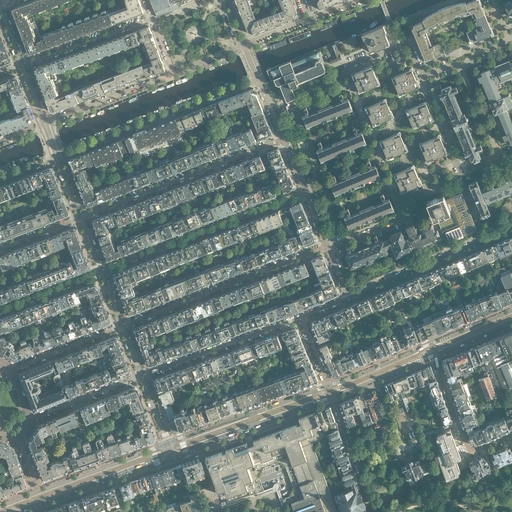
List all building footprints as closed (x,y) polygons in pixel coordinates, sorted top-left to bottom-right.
[(42,10),(38,0),(34,0),(23,4),(26,13),(30,11),(31,12),(33,12),(33,13),(42,10)] [(54,5),(52,0),(38,0),(42,10),(54,5)] [(125,0),(127,6),(129,6),(133,16),(143,12),(140,2),(138,0),(125,0)] [(189,0),(150,0),(155,12),(157,16),(162,14),(179,8),(178,5),(181,3),(182,5),(185,3),(184,0),(185,0),(187,0),(188,1),(189,0)] [(232,0),(234,5),(237,4),(239,9),(236,10),(238,15),(239,15),(240,18),(242,17),(247,32),(249,31),(253,33),(253,34),(266,29),(266,31),(269,30),(268,28),(276,25),(277,27),(280,26),(279,24),(294,18),(294,17),(296,13),(297,12),(292,0),(232,0)] [(311,0),(314,6),(315,6),(319,7),(320,9),(335,3),(335,5),(338,4),(338,2),(342,0),(345,0),(346,1),(347,0),(311,0)] [(484,14),(482,8),(479,0),(477,1),(476,0),(474,0),(466,3),(465,2),(458,3),(463,14),(466,14),(466,15),(471,13),(474,18),(484,14)] [(463,14),(458,3),(449,5),(446,7),(443,8),(447,19),(449,18),(451,17),(454,17),(456,16),(458,15),(460,15),(463,14)] [(41,39),(31,12),(30,11),(26,13),(23,4),(13,8),(12,10),(25,44),(28,53),(30,54),(45,49),(41,39)] [(133,16),(129,6),(127,6),(117,10),(120,21),(133,16)] [(447,19),(443,8),(439,9),(436,11),(433,12),(428,16),(432,27),(435,25),(437,24),(440,22),(442,21),(444,20),(447,19)] [(113,23),(109,13),(107,13),(106,10),(101,12),(102,15),(99,16),(98,14),(93,15),(94,18),(90,19),(89,17),(85,18),(86,21),(84,22),(88,33),(113,23)] [(120,21),(117,10),(109,13),(113,23),(120,21)] [(356,17),(354,12),(340,18),(342,23),(356,17)] [(492,32),(490,28),(484,14),(474,18),(474,19),(475,18),(476,21),(475,21),(477,27),(466,32),(470,41),(472,40),(473,42),(491,34),(490,33),(492,32)] [(431,29),(430,28),(432,27),(428,16),(422,20),(423,21),(413,25),(413,27),(411,28),(414,35),(417,42),(428,37),(426,31),(431,29)] [(319,26),(321,31),(340,24),(338,19),(319,26)] [(88,33),(84,22),(82,22),(81,20),(77,21),(78,24),(76,25),(80,36),(88,33)] [(80,36),(76,25),(74,25),(73,23),(68,24),(69,27),(68,28),(72,39),(80,36)] [(386,34),(385,33),(386,32),(383,25),(361,34),(365,41),(366,41),(370,50),(374,49),(375,50),(386,45),(385,44),(389,42),(386,34)] [(72,39),(68,28),(66,28),(65,26),(62,26),(63,28),(54,32),(58,43),(72,39)] [(151,31),(149,26),(135,31),(139,41),(142,40),(143,41),(153,37),(152,36),(153,35),(153,34),(152,34),(152,33),(152,32),(151,31)] [(288,38),(290,43),(311,35),(309,30),(288,38)] [(139,42),(139,41),(135,31),(130,33),(134,44),(139,42)] [(58,43),(54,32),(44,35),(45,36),(42,37),(43,39),(41,39),(45,49),(49,47),(58,43)] [(134,44),(130,33),(126,35),(130,45),(134,44)] [(10,60),(5,47),(2,39),(0,34),(0,65),(4,64),(9,62),(10,60)] [(130,45),(126,35),(111,40),(115,51),(130,45)] [(157,49),(158,49),(157,47),(153,37),(143,41),(150,62),(161,58),(157,49)] [(444,54),(440,44),(439,43),(432,46),(428,37),(417,42),(421,51),(424,58),(426,58),(427,60),(434,57),(434,58),(444,54)] [(267,46),(269,50),(286,44),(284,39),(267,46)] [(115,51),(111,40),(107,42),(110,52),(115,51)] [(110,52),(107,42),(102,43),(106,54),(110,52)] [(106,54),(102,43),(97,45),(101,56),(106,54)] [(342,59),(339,53),(335,44),(332,45),(331,45),(330,44),(323,47),(323,49),(325,50),(329,58),(328,60),(329,63),(331,64),(342,59)] [(101,56),(97,45),(92,47),(96,58),(101,56)] [(96,58),(92,47),(87,49),(91,59),(96,58)] [(91,59),(87,49),(83,50),(87,61),(91,59)] [(87,61),(83,50),(78,52),(82,63),(87,61)] [(82,63),(78,52),(73,54),(77,65),(82,63)] [(297,83),(315,75),(324,71),(325,69),(324,65),(325,65),(325,64),(324,64),(319,52),(318,52),(291,63),(290,60),(271,68),(266,70),(267,70),(267,71),(271,80),(274,79),(276,84),(279,85),(280,85),(287,102),(296,98),(292,88),(293,88),(292,88),(295,87),(297,86),(298,85),(297,83)] [(77,65),(73,54),(68,56),(72,66),(77,65)] [(72,66),(68,56),(64,57),(68,68),(72,66)] [(68,68),(64,57),(59,59),(63,70),(68,68)] [(165,70),(163,66),(164,65),(164,64),(163,63),(163,62),(163,61),(162,61),(162,60),(161,58),(150,62),(151,63),(142,66),(147,77),(165,70)] [(65,75),(63,70),(59,59),(54,61),(57,70),(60,77),(65,75)] [(511,122),(506,109),(511,106),(511,102),(511,100),(510,98),(509,94),(508,95),(503,81),(511,76),(511,59),(495,66),(495,67),(489,69),(481,72),(482,75),(478,77),(480,81),(478,82),(484,98),(488,96),(490,102),(491,106),(492,109),(493,110),(494,114),(495,113),(504,134),(502,135),(504,140),(509,138),(511,144),(511,146),(511,122)] [(57,70),(54,61),(45,64),(48,72),(53,70),(54,72),(57,70)] [(57,81),(54,72),(53,70),(48,72),(45,64),(35,68),(35,69),(41,87),(57,81)] [(147,77),(142,66),(142,65),(101,80),(106,91),(136,79),(137,81),(147,77)] [(379,84),(371,66),(354,74),(354,75),(353,76),(354,81),(353,81),(353,82),(354,82),(355,84),(355,86),(357,86),(358,90),(360,89),(361,91),(372,87),(379,84)] [(418,85),(416,80),(417,80),(417,79),(416,77),(415,75),(414,75),(412,71),(410,71),(409,70),(392,77),(399,95),(409,91),(417,87),(416,85),(418,85)] [(18,82),(16,76),(14,76),(5,79),(8,86),(18,82)] [(106,92),(106,91),(101,80),(101,78),(87,84),(92,98),(96,96),(96,95),(99,94),(99,95),(106,92)] [(62,93),(57,81),(41,87),(46,99),(62,93)] [(21,90),(20,86),(18,82),(8,86),(7,87),(7,89),(5,90),(7,96),(7,95),(7,96),(21,90)] [(92,98),(87,84),(73,89),(74,91),(79,103),(86,100),(85,99),(88,98),(89,99),(92,98)] [(469,124),(468,122),(467,121),(467,119),(466,117),(465,117),(464,113),(462,114),(453,93),(458,91),(456,86),(451,88),(450,85),(442,89),(440,85),(439,85),(431,89),(434,95),(434,94),(435,94),(447,122),(451,121),(452,122),(451,122),(452,125),(453,127),(454,127),(454,128),(450,130),(463,160),(470,157),(472,160),(473,159),(474,162),(479,159),(478,157),(480,157),(478,151),(482,149),(480,144),(476,146),(467,125),(469,124)] [(247,102),(252,93),(254,88),(253,88),(234,96),(238,106),(247,102)] [(24,98),(21,90),(7,96),(10,103),(24,98)] [(79,103),(74,91),(65,94),(64,92),(62,93),(46,99),(50,109),(50,110),(51,111),(52,111),(52,112),(53,112),(54,112),(55,112),(56,111),(57,112),(79,103)] [(263,111),(259,101),(256,95),(252,93),(247,102),(253,115),(263,111)] [(352,109),(348,100),(347,98),(343,100),(342,99),(343,98),(342,94),(341,94),(340,94),(339,94),(339,95),(341,101),(331,105),(332,107),(336,115),(347,110),(347,111),(352,109)] [(238,106),(234,96),(219,102),(223,112),(238,106)] [(12,107),(25,102),(24,98),(10,103),(12,107)] [(393,117),(385,99),(368,107),(368,109),(367,109),(368,114),(367,114),(367,115),(368,115),(369,117),(369,119),(371,119),(372,123),(374,123),(375,124),(385,120),(393,117)] [(13,111),(18,109),(27,106),(25,102),(12,107),(13,111)] [(223,113),(223,112),(219,102),(214,103),(218,115),(223,113)] [(218,115),(214,103),(209,105),(214,117),(218,115)] [(432,118),(430,114),(431,113),(430,111),(429,108),(428,109),(426,104),(424,105),(424,103),(406,111),(408,116),(413,128),(420,125),(423,124),(431,121),(430,119),(432,118)] [(214,117),(209,105),(209,106),(207,106),(205,107),(209,119),(214,117)] [(336,117),(336,115),(332,107),(331,105),(328,106),(319,110),(319,112),(323,120),(324,122),(327,120),(333,118),(336,117)] [(32,120),(27,106),(18,109),(24,124),(32,121),(32,120)] [(288,112),(286,107),(286,106),(279,109),(281,115),(288,112)] [(209,119),(205,107),(204,107),(204,108),(203,108),(202,108),(201,108),(201,109),(200,109),(205,120),(209,119)] [(323,120),(319,112),(319,110),(309,114),(307,108),(306,108),(305,108),(304,108),(304,109),(306,113),(307,113),(307,114),(303,116),(303,118),(307,126),(307,127),(312,125),(312,124),(323,120)] [(24,124),(18,109),(13,111),(13,112),(14,115),(16,114),(20,126),(24,124)] [(205,120),(200,109),(188,114),(193,126),(205,121),(205,120)] [(266,117),(264,113),(263,111),(253,115),(251,115),(254,122),(266,117)] [(20,126),(16,114),(14,115),(13,112),(11,113),(17,127),(20,126)] [(17,127),(11,113),(5,116),(10,130),(17,127)] [(193,126),(188,114),(176,118),(181,131),(193,126)] [(10,130),(5,116),(0,117),(0,122),(4,132),(10,130)] [(268,123),(266,117),(254,122),(256,127),(268,123)] [(181,131),(176,118),(172,120),(178,135),(180,134),(178,132),(181,131)] [(178,135),(172,120),(167,122),(172,134),(174,133),(176,138),(178,137),(178,135)] [(171,138),(170,135),(172,134),(167,122),(159,125),(164,137),(166,144),(162,145),(164,149),(172,146),(169,139),(171,138)] [(270,128),(268,123),(256,127),(258,133),(270,128)] [(164,137),(159,125),(155,127),(161,142),(163,141),(162,138),(164,137)] [(161,142),(155,127),(150,128),(155,141),(157,140),(159,143),(161,142)] [(366,142),(363,134),(362,134),(361,132),(357,134),(356,132),(357,132),(356,128),(355,128),(355,127),(354,127),(354,128),(353,128),(353,129),(355,134),(345,138),(346,140),(350,149),(361,144),(361,145),(366,143),(366,142)] [(155,141),(150,128),(148,129),(147,130),(146,130),(152,145),(154,144),(153,141),(155,141)] [(256,141),(273,134),(270,128),(258,133),(254,135),(253,135),(256,141)] [(256,141),(253,135),(251,129),(246,131),(251,143),(256,141)] [(152,145),(146,130),(142,132),(147,144),(149,143),(150,146),(152,145)] [(147,144),(142,132),(142,131),(140,132),(140,133),(138,133),(144,148),(146,147),(145,144),(147,144)] [(251,143),(246,131),(242,132),(246,145),(251,143)] [(246,145),(242,132),(237,134),(242,146),(246,145)] [(144,148),(138,133),(134,135),(139,147),(141,146),(142,149),(144,148)] [(403,141),(399,133),(394,135),(382,140),(382,142),(381,143),(382,147),(381,148),(382,148),(382,150),(384,152),(385,152),(386,157),(388,156),(389,158),(398,154),(404,152),(407,150),(403,141)] [(242,146),(237,134),(232,136),(237,148),(242,146)] [(139,147),(134,135),(131,136),(130,136),(135,152),(138,151),(137,148),(139,147)] [(135,152),(130,136),(129,136),(129,137),(126,138),(125,138),(130,150),(132,150),(133,152),(135,152)] [(237,148),(232,136),(227,138),(232,150),(237,148)] [(446,151),(444,147),(445,147),(445,146),(444,144),(443,142),(442,142),(440,137),(438,138),(437,136),(424,142),(420,144),(427,161),(445,154),(444,152),(446,151)] [(134,161),(130,150),(125,138),(124,139),(118,141),(122,153),(127,164),(133,162),(134,161)] [(232,150),(227,138),(223,140),(227,152),(232,150)] [(350,149),(346,140),(345,138),(342,140),(333,144),(333,146),(337,154),(338,156),(341,154),(347,152),(350,151),(350,149)] [(218,156),(213,144),(213,143),(211,143),(210,140),(200,144),(202,148),(203,147),(208,159),(218,156)] [(227,152),(223,140),(218,142),(222,154),(227,152)] [(122,153),(118,141),(113,143),(118,155),(122,153)] [(222,154),(218,142),(213,144),(218,156),(222,154)] [(337,154),(333,146),(333,144),(323,148),(321,142),(320,142),(319,142),(318,142),(318,143),(320,147),(321,147),(322,148),(317,150),(318,152),(317,152),(321,161),(326,159),(337,154)] [(118,155),(113,143),(109,144),(115,159),(117,158),(116,155),(118,155)] [(115,159),(109,144),(105,146),(109,158),(112,157),(113,160),(115,159)] [(109,158),(105,146),(100,148),(106,162),(108,162),(107,159),(109,158)] [(203,147),(202,148),(199,149),(203,161),(208,159),(203,147)] [(106,162),(100,148),(96,149),(101,161),(103,160),(104,163),(106,162)] [(281,154),(280,152),(278,148),(267,152),(270,158),(281,154)] [(101,161),(96,149),(92,151),(96,163),(101,161)] [(203,161),(199,149),(194,151),(198,163),(203,161)] [(99,170),(96,163),(92,151),(87,153),(95,171),(99,170)] [(198,163),(194,151),(189,153),(194,165),(198,163)] [(95,171),(87,153),(83,154),(87,164),(90,173),(95,171)] [(194,165),(189,153),(184,155),(189,167),(194,165)] [(87,164),(83,154),(78,156),(82,166),(87,164)] [(283,159),(281,154),(270,158),(271,161),(269,162),(270,165),(272,164),(283,159)] [(189,167),(184,155),(179,157),(184,169),(189,167)] [(265,167),(262,161),(260,155),(254,157),(259,169),(265,167)] [(14,161),(16,165),(29,160),(27,156),(14,161)] [(82,166),(78,156),(74,158),(78,168),(79,167),(82,166)] [(184,169),(179,157),(174,159),(179,171),(184,169)] [(259,169),(254,157),(249,160),(253,172),(259,169)] [(78,168),(74,158),(70,159),(69,161),(74,174),(80,171),(79,167),(78,168)] [(179,171),(174,159),(170,160),(174,172),(179,171)] [(285,165),(283,159),(272,164),(275,170),(285,165)] [(174,172),(170,160),(169,160),(165,161),(170,174),(174,172)] [(253,172),(249,160),(244,162),(248,174),(253,172)] [(170,174),(165,161),(160,163),(165,176),(170,174)] [(380,175),(376,167),(375,165),(372,167),(371,165),(370,161),(369,161),(368,161),(367,161),(367,162),(369,166),(369,168),(359,172),(360,174),(363,182),(375,178),(380,176),(379,176),(380,175)] [(248,174),(244,162),(239,163),(244,175),(248,174)] [(0,172),(10,168),(8,163),(0,166),(0,172)] [(165,176),(160,163),(155,165),(160,178),(165,176)] [(244,175),(239,163),(234,165),(239,177),(244,175)] [(160,178),(155,165),(151,167),(156,180),(160,178)] [(239,177),(234,165),(229,167),(234,179),(239,177)] [(288,171),(285,165),(275,170),(277,175),(288,171)] [(421,184),(415,170),(415,169),(413,166),(407,169),(396,173),(396,175),(395,176),(396,180),(395,181),(396,181),(396,183),(397,186),(399,185),(400,190),(402,189),(403,191),(421,184)] [(42,176),(52,172),(51,168),(49,167),(37,172),(39,177),(42,176)] [(156,180),(151,167),(146,169),(151,182),(156,180)] [(234,179),(229,167),(225,169),(229,181),(234,179)] [(151,182),(146,169),(141,170),(146,183),(151,182)] [(229,181),(225,169),(220,171),(225,183),(229,181)] [(85,170),(80,171),(74,174),(76,178),(87,174),(85,170)] [(146,183),(141,170),(137,172),(142,185),(146,183)] [(225,183),(220,171),(215,173),(220,185),(225,183)] [(290,176),(288,171),(277,175),(279,181),(290,176)] [(41,183),(39,177),(37,172),(33,174),(38,187),(40,186),(39,183),(41,183)] [(54,177),(52,172),(42,176),(44,181),(54,177)] [(142,185),(137,172),(132,174),(137,187),(142,185)] [(363,182),(360,174),(359,172),(355,173),(347,177),(347,179),(351,187),(352,189),(355,188),(355,187),(361,185),(364,184),(363,182)] [(220,185),(215,173),(210,174),(215,186),(220,185)] [(40,192),(38,187),(33,174),(29,175),(33,186),(37,197),(41,196),(40,192)] [(88,179),(87,174),(76,178),(78,183),(88,179)] [(137,187),(132,174),(128,176),(133,189),(137,187)] [(215,186),(210,174),(206,176),(210,188),(211,191),(213,190),(212,188),(215,186)] [(33,186),(29,175),(24,177),(28,188),(33,186)] [(351,187),(347,179),(347,177),(337,181),(334,176),(334,175),(333,175),(332,176),(332,177),(334,182),(331,184),(331,185),(335,194),(335,195),(340,193),(340,192),(351,187)] [(133,189),(128,176),(123,178),(123,179),(128,190),(133,189)] [(210,188),(206,176),(201,178),(205,190),(206,190),(210,188)] [(292,182),(290,176),(279,181),(282,186),(292,182)] [(28,188),(24,177),(19,179),(24,190),(28,188)] [(56,181),(54,177),(44,181),(46,185),(56,181)] [(80,188),(92,183),(90,178),(88,179),(78,183),(80,188)] [(205,190),(201,178),(196,180),(201,191),(205,190)] [(274,190),(271,184),(269,178),(264,179),(267,186),(272,197),(276,195),(274,190)] [(24,190),(19,179),(15,181),(19,192),(24,190)] [(128,190),(123,179),(119,180),(123,192),(128,190)] [(123,192),(119,180),(114,182),(119,194),(123,192)] [(201,191),(196,180),(191,182),(196,193),(201,191)] [(19,192),(15,181),(10,182),(14,193),(19,192)] [(496,199),(499,198),(510,193),(505,181),(494,186),(494,185),(491,187),(481,191),(479,187),(476,181),(469,184),(471,190),(475,198),(475,199),(475,201),(476,202),(477,202),(480,211),(482,217),(490,214),(488,208),(487,208),(486,204),(496,199)] [(14,193),(10,182),(1,186),(5,197),(14,193)] [(119,194),(114,182),(109,184),(114,196),(119,194)] [(196,193),(191,182),(187,184),(191,195),(196,193)] [(276,195),(294,188),(294,187),(292,182),(282,186),(276,188),(274,190),(276,195)] [(92,188),(93,188),(92,183),(80,188),(81,192),(92,188)] [(114,196),(109,184),(105,186),(109,198),(114,196)] [(191,195),(187,184),(182,186),(186,197),(191,195)] [(59,190),(57,186),(47,189),(46,190),(48,194),(59,190)] [(109,198),(105,186),(100,188),(100,189),(101,189),(105,199),(109,198)] [(186,197),(182,186),(177,187),(181,199),(186,197)] [(272,197),(267,186),(263,187),(267,199),(272,197)] [(181,199),(177,187),(172,189),(177,201),(181,199)] [(267,199),(263,187),(258,189),(262,201),(267,199)] [(94,193),(92,188),(81,192),(83,197),(94,193)] [(105,199),(101,189),(100,189),(96,191),(98,196),(100,201),(105,199)] [(177,201),(172,189),(167,191),(172,203),(177,202),(177,201)] [(262,201),(258,189),(253,191),(258,202),(262,201)] [(61,195),(59,190),(48,194),(50,199),(61,195)] [(172,203),(167,191),(163,193),(167,205),(172,203)] [(253,204),(248,193),(247,191),(243,193),(243,194),(248,206),(253,204)] [(258,202),(253,191),(248,193),(253,204),(258,202)] [(476,229),(460,192),(452,195),(444,199),(450,211),(436,217),(447,242),(463,235),(476,229)] [(95,197),(94,193),(83,197),(85,201),(93,198),(95,197)] [(167,205),(163,193),(158,195),(163,207),(167,205)] [(248,206),(243,194),(239,196),(243,208),(248,206)] [(393,209),(390,200),(389,199),(385,200),(385,199),(383,195),(383,194),(382,194),(381,194),(381,195),(381,196),(382,200),(383,201),(373,205),(374,207),(377,215),(389,211),(389,212),(394,210),(393,209)] [(434,218),(449,211),(442,194),(427,201),(430,209),(434,218)] [(63,199),(61,195),(50,199),(52,204),(63,199)] [(163,207),(158,195),(153,197),(158,209),(163,207)] [(243,208),(239,196),(234,198),(238,210),(243,208)] [(158,209),(153,197),(148,199),(153,211),(158,209)] [(238,210),(234,198),(229,199),(234,211),(238,210)] [(52,209),(65,204),(63,199),(52,204),(50,204),(52,209)] [(153,211),(148,199),(143,201),(148,213),(153,211)] [(234,211),(229,199),(225,201),(229,213),(234,211)] [(148,213),(143,201),(138,202),(143,215),(148,213)] [(229,213),(225,201),(220,203),(225,215),(229,213)] [(52,209),(50,204),(49,202),(44,204),(45,206),(51,220),(55,219),(53,213),(52,209)] [(143,215),(138,202),(133,204),(138,217),(143,215)] [(292,212),(303,208),(301,202),(300,202),(278,211),(280,215),(290,211),(291,213),(292,212)] [(225,215),(220,203),(216,205),(220,217),(225,215)] [(56,212),(66,208),(65,204),(52,209),(53,213),(56,212)] [(138,217),(133,204),(129,206),(133,219),(138,217)] [(220,217),(216,205),(211,207),(215,219),(220,217)] [(378,217),(377,215),(374,207),(373,205),(360,210),(361,212),(365,221),(365,223),(369,221),(374,219),(378,217)] [(0,228),(4,239),(51,220),(45,206),(0,223),(0,228)] [(133,219),(129,206),(124,208),(129,220),(133,219)] [(215,219),(211,207),(206,208),(211,220),(215,219)] [(67,214),(68,212),(66,208),(56,212),(53,213),(55,219),(67,214)] [(129,220),(124,208),(119,210),(124,222),(129,220)] [(211,220),(206,208),(201,210),(206,222),(211,220)] [(305,213),(303,208),(292,212),(295,217),(305,213)] [(365,221),(361,212),(360,210),(350,214),(348,209),(347,209),(346,209),(346,210),(347,214),(348,216),(344,217),(345,219),(349,227),(349,228),(354,226),(354,225),(365,221)] [(124,222),(119,210),(114,212),(119,224),(124,222)] [(206,222),(201,210),(197,212),(201,224),(206,222)] [(281,217),(280,215),(278,211),(274,212),(278,224),(283,222),(281,217)] [(119,224),(114,212),(110,213),(114,224),(116,223),(117,225),(119,224)] [(201,224),(197,212),(192,214),(197,226),(201,224)] [(278,224),(274,212),(269,214),(274,226),(278,224)] [(114,224),(110,213),(93,220),(93,221),(95,227),(105,223),(108,222),(111,228),(115,227),(114,224)] [(307,218),(305,213),(295,217),(297,222),(307,218)] [(197,226),(192,214),(188,216),(192,228),(197,226)] [(274,226),(269,214),(264,216),(269,228),(274,226)] [(192,228),(188,216),(183,218),(187,229),(192,228)] [(269,228),(264,216),(260,218),(264,230),(269,228)] [(187,229),(183,218),(178,219),(183,231),(187,229)] [(264,230),(260,218),(255,220),(259,230),(260,231),(264,230)] [(309,223),(307,218),(297,222),(299,227),(309,223)] [(438,238),(437,236),(439,234),(437,230),(435,231),(432,224),(416,230),(411,218),(403,221),(410,237),(405,240),(402,241),(403,243),(400,244),(401,246),(394,249),(396,256),(400,255),(405,253),(405,252),(408,251),(417,247),(420,246),(431,241),(432,241),(437,239),(438,238)] [(183,231),(178,219),(174,221),(178,233),(183,231)] [(259,230),(255,220),(250,221),(255,235),(258,234),(256,231),(259,230)] [(178,233),(174,221),(169,223),(173,235),(178,233)] [(255,235),(250,221),(246,223),(249,233),(252,232),(253,236),(255,235)] [(107,228),(105,223),(95,227),(97,232),(107,228)] [(173,235),(169,223),(164,225),(169,237),(173,235)] [(249,233),(246,223),(241,225),(245,235),(247,234),(248,237),(250,236),(249,233)] [(312,228),(309,223),(299,227),(298,227),(300,233),(312,228)] [(169,237),(164,225),(159,227),(164,238),(169,237)] [(245,235),(241,225),(236,227),(241,240),(243,239),(242,236),(245,235)] [(164,238),(159,227),(155,229),(159,240),(164,238)] [(241,240),(236,227),(232,229),(235,238),(238,238),(239,240),(241,240)] [(61,239),(76,233),(74,229),(73,228),(59,233),(61,239)] [(99,237),(112,231),(111,229),(109,230),(108,231),(107,228),(97,232),(99,237)] [(300,241),(314,235),(312,228),(300,233),(295,235),(300,248),(302,247),(301,243),(300,241)] [(159,240),(155,229),(150,230),(155,242),(159,240)] [(236,240),(235,238),(232,229),(227,230),(231,242),(236,240)] [(100,241),(116,235),(115,230),(112,231),(99,237),(100,241)] [(155,242),(150,230),(146,232),(150,244),(155,242)] [(231,242),(227,230),(222,232),(227,244),(231,242)] [(402,241),(405,240),(401,231),(396,233),(391,235),(392,238),(383,241),(386,248),(392,245),(394,249),(401,246),(400,244),(403,243),(402,241)] [(150,244),(146,232),(141,234),(145,246),(150,244)] [(227,244),(222,232),(218,234),(222,245),(227,244)] [(300,248),(295,235),(294,232),(291,234),(292,237),(289,238),(290,240),(294,250),(300,248)] [(63,244),(61,239),(59,233),(54,235),(59,247),(63,245),(63,244)] [(63,244),(78,238),(76,233),(61,239),(63,244)] [(145,246),(141,234),(136,236),(141,248),(145,246)] [(222,245),(218,234),(213,236),(217,247),(222,245)] [(59,247),(54,235),(49,237),(54,249),(59,247)] [(112,241),(114,241),(116,240),(118,239),(116,235),(100,241),(102,245),(112,241)] [(317,241),(314,235),(300,241),(301,243),(303,242),(305,246),(317,241)] [(141,248),(136,236),(132,238),(136,249),(141,248)] [(217,247),(213,236),(208,237),(213,249),(217,247)] [(54,249),(49,237),(44,239),(49,251),(54,249)] [(213,249),(208,237),(204,239),(209,253),(212,252),(211,250),(213,249)] [(65,249),(80,243),(78,238),(63,244),(63,245),(65,249)] [(136,249),(132,238),(127,240),(131,251),(136,249)] [(49,251),(44,239),(40,241),(44,253),(49,251)] [(209,253),(204,239),(199,241),(203,253),(204,255),(209,253)] [(511,251),(511,249),(508,239),(501,242),(506,254),(511,251)] [(131,251),(127,240),(122,241),(123,243),(127,253),(131,251)] [(294,250),(290,240),(284,242),(288,253),(294,250)] [(375,257),(386,252),(387,253),(388,252),(386,248),(383,241),(382,241),(379,242),(378,240),(375,241),(377,244),(369,247),(369,246),(359,250),(359,251),(352,254),(351,251),(348,252),(349,255),(347,256),(345,256),(350,268),(351,267),(363,263),(362,260),(363,259),(364,263),(367,262),(367,263),(372,261),(372,260),(374,259),(373,255),(374,255),(375,257)] [(44,253),(40,241),(35,243),(39,254),(44,253)] [(114,246),(112,241),(102,245),(104,251),(114,246)] [(203,253),(199,241),(194,243),(199,255),(203,253)] [(506,254),(501,242),(501,241),(495,244),(500,256),(506,254)] [(288,253),(284,242),(279,244),(279,245),(283,255),(288,253)] [(39,254),(35,243),(30,245),(35,256),(39,254)] [(67,253),(81,248),(80,243),(65,249),(67,253)] [(127,253),(123,243),(118,244),(118,245),(120,249),(122,255),(127,253)] [(199,255),(194,243),(190,245),(194,256),(199,255)] [(500,256),(495,244),(489,247),(494,258),(500,256)] [(35,258),(35,256),(30,245),(25,246),(30,258),(31,260),(35,258)] [(194,256),(190,245),(185,246),(190,258),(194,256)] [(283,255),(279,245),(274,247),(278,257),(283,255)] [(30,258),(25,246),(20,248),(25,260),(30,258)] [(116,251),(114,246),(104,251),(106,255),(116,251)] [(190,258),(185,246),(180,248),(185,260),(190,258)] [(278,257),(274,247),(269,249),(273,258),(278,257)] [(494,258),(489,247),(484,249),(489,260),(494,258)] [(25,260),(20,248),(16,250),(20,262),(25,260)] [(69,258),(83,253),(81,248),(67,253),(69,258)] [(185,260),(180,248),(175,250),(180,262),(185,260)] [(122,255),(120,249),(116,251),(106,255),(107,259),(109,260),(122,255)] [(273,258),(269,249),(265,251),(268,260),(273,258)] [(489,260),(484,249),(478,251),(483,262),(489,260)] [(20,262),(16,250),(6,254),(11,266),(20,262)] [(180,262),(175,250),(171,252),(175,264),(180,262)] [(259,264),(255,254),(255,253),(252,254),(250,250),(248,251),(254,266),(259,264)] [(254,266),(248,251),(246,252),(248,255),(245,256),(249,268),(254,266)] [(268,260),(265,251),(260,252),(264,262),(268,260)] [(483,262),(478,251),(473,253),(478,265),(480,264),(480,266),(484,264),(483,262)] [(175,264),(171,252),(166,254),(170,266),(175,264)] [(264,262),(260,252),(255,254),(259,264),(264,262)] [(70,263),(85,257),(83,253),(69,258),(70,261),(70,263)] [(249,268),(245,256),(243,257),(241,253),(239,254),(245,270),(249,268)] [(478,265),(473,253),(467,256),(472,267),(478,265)] [(11,266),(6,254),(1,256),(6,267),(11,266)] [(170,266),(166,254),(160,256),(165,268),(170,266)] [(245,270),(239,254),(236,255),(238,259),(235,260),(240,271),(245,270)] [(325,261),(323,256),(321,255),(312,259),(315,265),(325,261)] [(165,268),(160,256),(155,258),(160,270),(165,268)] [(472,267),(467,256),(462,258),(466,270),(472,267)] [(72,268),(87,262),(85,257),(70,263),(72,268)] [(160,270),(155,258),(151,260),(155,272),(160,270)] [(466,270),(462,258),(456,260),(461,272),(466,270)] [(155,272),(151,260),(146,262),(151,274),(155,272)] [(240,271),(235,260),(230,262),(235,273),(240,271)] [(461,272),(456,260),(451,263),(456,274),(461,272)] [(72,268),(70,263),(70,261),(65,263),(70,275),(74,273),(72,268)] [(327,266),(325,261),(315,265),(317,270),(327,266)] [(70,275),(65,263),(63,264),(62,262),(60,262),(61,266),(66,277),(70,275)] [(88,268),(89,267),(87,262),(72,268),(74,273),(88,268)] [(151,274),(146,262),(141,263),(146,276),(151,274)] [(235,273),(230,262),(226,263),(230,275),(235,273)] [(309,274),(306,268),(304,262),(299,265),(303,276),(309,274)] [(146,276),(141,263),(136,265),(141,278),(146,276)] [(230,275),(226,263),(221,265),(225,277),(230,275)] [(456,274),(451,263),(445,265),(450,276),(456,274)] [(225,277),(221,265),(221,264),(216,266),(220,279),(225,277)] [(141,278),(136,265),(132,267),(136,278),(137,280),(141,278)] [(303,276),(299,265),(293,267),(298,278),(303,276)] [(450,276),(445,265),(440,267),(445,279),(450,276)] [(511,271),(509,265),(497,269),(505,288),(511,285),(511,271)] [(66,277),(61,266),(57,268),(61,279),(66,277)] [(220,279),(216,266),(211,268),(216,281),(220,279)] [(329,271),(327,266),(317,270),(319,276),(329,271)] [(136,278),(132,267),(127,269),(131,280),(136,278)] [(293,267),(287,269),(292,280),(298,278),(293,267)] [(445,279),(440,267),(434,270),(439,281),(445,279)] [(61,279),(57,268),(52,269),(56,280),(61,279)] [(216,281),(211,268),(206,270),(211,283),(216,281)] [(56,280),(52,269),(48,271),(52,282),(56,280)] [(131,280),(127,269),(122,271),(127,282),(131,280)] [(292,280),(287,269),(282,271),(287,283),(292,280)] [(211,283),(206,270),(201,272),(206,285),(211,283)] [(439,281),(434,270),(429,272),(433,284),(439,281)] [(52,282),(48,271),(43,273),(47,284),(52,282)] [(127,282),(122,271),(118,272),(122,283),(127,282)] [(287,283),(282,271),(276,274),(281,285),(287,283)] [(332,277),(329,271),(319,276),(318,276),(320,282),(332,277)] [(122,283),(118,272),(114,274),(113,275),(116,283),(119,289),(124,287),(122,283)] [(206,285),(201,272),(196,274),(201,287),(206,285)] [(433,284),(429,272),(423,275),(428,286),(433,284)] [(47,284),(43,273),(38,275),(42,286),(47,284)] [(38,288),(33,277),(32,277),(31,274),(28,275),(34,289),(38,288)] [(201,287),(196,274),(191,276),(196,289),(201,287)] [(281,285),(276,274),(271,276),(275,287),(281,285)] [(473,284),(478,282),(484,280),(490,277),(489,274),(465,283),(455,287),(457,293),(467,288),(467,287),(473,284)] [(34,289),(28,275),(26,276),(28,279),(26,280),(30,291),(34,289)] [(42,286),(38,275),(33,277),(38,288),(42,286)] [(428,286),(423,275),(418,277),(422,288),(428,286)] [(196,289),(191,276),(186,278),(191,290),(196,289)] [(275,287),(271,276),(265,278),(270,289),(275,287)] [(334,283),(332,277),(320,282),(323,288),(334,283)] [(422,288),(418,277),(412,279),(417,290),(422,288)] [(191,290),(186,278),(181,280),(186,292),(191,290)] [(270,289),(265,278),(260,280),(264,292),(270,289)] [(417,290),(412,279),(406,282),(411,293),(417,290)] [(30,291),(26,280),(21,281),(25,293),(30,291)] [(186,292),(181,280),(176,282),(181,294),(186,292)] [(264,292),(260,280),(249,284),(253,295),(254,296),(261,293),(263,297),(266,296),(264,292)] [(25,293),(21,281),(16,283),(21,294),(25,293)] [(84,291),(96,286),(95,283),(93,282),(75,289),(77,294),(84,292),(84,291)] [(181,294),(176,282),(171,284),(176,296),(181,294)] [(411,293),(406,282),(401,284),(406,295),(411,293)] [(21,294),(16,283),(12,285),(16,296),(21,294)] [(336,288),(334,283),(323,288),(325,293),(336,288)] [(176,296),(171,284),(166,286),(171,298),(176,296)] [(253,295),(249,284),(244,286),(248,296),(253,295)] [(406,295),(401,284),(395,286),(400,297),(406,295)] [(16,296),(12,285),(7,287),(11,298),(16,296)] [(132,290),(130,285),(124,287),(119,289),(121,294),(132,290)] [(79,299),(82,297),(87,295),(98,291),(96,286),(84,291),(84,292),(77,294),(79,299)] [(171,298),(166,286),(161,288),(166,300),(171,298)] [(248,296),(244,286),(239,288),(243,298),(248,296)] [(400,297),(395,286),(390,289),(395,300),(400,297)] [(11,298),(7,287),(2,289),(7,300),(11,298)] [(166,300),(161,288),(156,290),(161,302),(166,300)] [(243,298),(239,288),(234,290),(238,300),(243,298)] [(320,302),(316,291),(315,288),(312,290),(313,292),(314,292),(311,294),(315,304),(320,302)] [(326,299),(323,293),(321,288),(316,291),(320,302),(326,299)] [(337,294),(338,292),(337,288),(336,288),(325,293),(323,293),(326,299),(333,296),(337,294)] [(511,301),(511,299),(508,290),(508,289),(500,291),(499,289),(492,292),(491,288),(488,289),(496,308),(511,302),(511,301)] [(82,308),(80,303),(79,299),(77,294),(75,289),(70,291),(74,302),(79,313),(83,311),(82,308)] [(395,301),(395,300),(390,289),(384,291),(390,303),(395,301)] [(496,308),(488,289),(485,290),(487,295),(485,296),(490,311),(496,308)] [(134,294),(132,290),(121,294),(122,299),(127,297),(134,294)] [(161,302),(156,290),(151,292),(156,304),(161,302)] [(238,300),(234,290),(229,292),(234,302),(238,300)] [(74,302),(70,291),(65,293),(69,304),(74,302)] [(100,296),(98,291),(87,295),(89,300),(100,296)] [(390,303),(384,291),(379,293),(384,305),(390,303)] [(156,304),(151,292),(146,294),(151,306),(156,304)] [(234,302),(229,292),(224,294),(228,304),(234,302)] [(69,304),(65,293),(60,295),(65,306),(69,304)] [(384,305),(379,293),(373,296),(378,307),(378,308),(384,305)] [(445,308),(439,293),(433,296),(439,310),(445,308)] [(485,313),(477,294),(476,294),(475,293),(473,294),(475,298),(472,299),(474,304),(478,316),(485,313)] [(490,311),(485,296),(481,297),(480,293),(477,294),(485,313),(490,311)] [(151,306),(146,294),(145,294),(145,296),(143,297),(147,307),(151,306)] [(228,304),(224,294),(219,296),(223,306),(228,304)] [(315,304),(311,294),(305,296),(309,306),(315,304)] [(65,306),(60,295),(55,297),(60,308),(65,306)] [(102,300),(100,296),(89,300),(91,304),(102,300)] [(147,307),(143,297),(143,296),(138,298),(143,309),(147,307)] [(223,306),(219,296),(214,297),(219,308),(223,306)] [(309,306),(305,296),(299,298),(304,309),(309,306)] [(378,307),(373,296),(368,298),(373,309),(378,307)] [(60,308),(55,297),(51,299),(56,310),(58,309),(59,312),(61,311),(60,308)] [(138,311),(134,300),(129,301),(127,297),(122,299),(128,314),(130,314),(138,311)] [(219,308),(214,297),(210,299),(214,311),(219,309),(219,308)] [(143,309),(138,298),(134,300),(138,311),(143,309)] [(304,309),(299,298),(294,300),(298,311),(304,309)] [(373,309),(368,298),(362,300),(367,312),(373,309)] [(56,310),(51,299),(46,301),(51,312),(56,310)] [(214,311),(210,299),(205,301),(209,313),(214,311)] [(298,311),(294,300),(292,301),(291,299),(288,301),(288,303),(293,313),(298,311)] [(88,312),(93,310),(104,305),(102,300),(91,304),(82,308),(83,311),(85,311),(87,310),(88,312)] [(367,312),(362,300),(357,303),(362,314),(367,312)] [(51,312),(46,301),(41,303),(46,314),(51,312)] [(209,313),(205,301),(200,303),(205,315),(209,313)] [(478,316),(474,304),(471,305),(470,302),(468,303),(474,317),(478,316)] [(46,314),(41,303),(36,304),(41,316),(46,314)] [(205,315),(200,303),(195,305),(200,316),(205,315)] [(293,313),(288,303),(283,305),(287,315),(293,313)] [(362,314),(357,303),(351,305),(356,316),(362,314)] [(474,317),(468,303),(466,304),(467,307),(464,308),(469,319),(474,317)] [(41,316),(36,304),(32,306),(38,321),(40,320),(39,317),(41,316)] [(106,310),(104,305),(93,310),(95,315),(106,310)] [(200,316),(195,305),(191,306),(195,318),(200,316)] [(287,315),(283,305),(277,307),(281,317),(287,315)] [(356,316),(351,305),(345,308),(350,319),(356,316)] [(414,316),(411,309),(410,305),(405,307),(410,318),(414,316)] [(38,321),(32,306),(28,308),(33,319),(35,319),(36,321),(38,321)] [(195,318),(191,306),(186,308),(190,320),(195,318)] [(469,319),(464,308),(463,306),(459,308),(465,321),(469,319)] [(281,317),(277,307),(272,309),(276,319),(281,317)] [(419,341),(413,326),(410,318),(405,307),(404,307),(399,309),(396,311),(400,320),(401,323),(406,320),(409,327),(403,329),(409,345),(419,341)] [(465,321),(459,308),(458,307),(453,310),(459,324),(465,321)] [(33,319),(28,308),(23,309),(28,321),(33,319)] [(190,320),(186,308),(181,310),(186,322),(190,320)] [(350,319),(345,308),(339,310),(344,321),(346,325),(347,325),(345,321),(347,320),(348,324),(351,323),(350,319)] [(459,324),(453,310),(452,308),(446,310),(447,312),(453,326),(459,324)] [(28,321),(23,309),(18,311),(23,323),(28,321)] [(276,319),(272,309),(266,311),(270,321),(276,319)] [(91,322),(96,320),(107,315),(106,310),(95,315),(90,317),(91,320),(91,322)] [(186,322),(181,310),(176,312),(181,324),(186,322)] [(344,321),(339,310),(333,313),(338,324),(344,321)] [(23,323),(18,311),(13,313),(18,325),(23,323)] [(270,321),(266,311),(261,313),(264,324),(270,321)] [(182,327),(181,324),(176,312),(172,314),(176,326),(176,327),(178,326),(179,328),(182,327)] [(447,329),(441,315),(440,312),(431,316),(433,321),(438,333),(447,329)] [(453,326),(447,312),(441,315),(447,329),(453,326)] [(18,325),(13,313),(8,315),(13,327),(18,325)] [(264,324),(261,313),(255,315),(259,326),(264,324)] [(338,324),(333,313),(328,315),(332,326),(338,324)] [(176,326),(172,314),(167,316),(171,328),(176,326)] [(13,327),(8,315),(4,317),(8,328),(10,332),(12,331),(11,328),(13,327)] [(110,321),(107,315),(96,320),(99,326),(109,322),(110,321)] [(259,326),(255,315),(249,317),(253,328),(259,326)] [(332,326),(328,315),(322,317),(327,328),(332,326)] [(171,328),(167,316),(162,318),(167,329),(171,328)] [(8,328),(4,317),(0,318),(0,320),(4,330),(8,328)] [(94,328),(91,322),(91,320),(87,322),(85,317),(82,318),(87,331),(94,328)] [(253,328),(249,317),(244,319),(247,330),(253,328)] [(327,328),(322,317),(317,320),(321,331),(327,328)] [(390,340),(381,317),(376,319),(383,335),(390,353),(395,351),(390,340)] [(87,331),(82,318),(80,319),(82,324),(78,325),(81,333),(87,331)] [(167,329),(162,318),(157,319),(162,331),(167,329)] [(162,331),(157,319),(153,321),(157,333),(162,331)] [(247,330),(244,319),(238,321),(242,332),(247,330)] [(321,331),(317,320),(311,322),(311,324),(316,336),(323,334),(321,331)] [(409,345),(403,329),(401,323),(400,320),(395,322),(399,332),(405,346),(409,345)] [(157,333),(153,321),(148,323),(150,330),(152,335),(157,333)] [(236,334),(232,323),(230,324),(229,321),(227,322),(232,335),(236,334)] [(242,332),(238,321),(232,323),(236,334),(242,332)] [(438,333),(433,321),(424,325),(429,337),(438,333)] [(81,333),(78,325),(75,326),(73,322),(70,323),(75,335),(81,333)] [(232,335),(227,322),(224,323),(225,326),(223,327),(227,337),(232,335)] [(75,335),(70,323),(68,324),(69,327),(66,329),(66,330),(69,338),(75,335)] [(227,337),(223,327),(221,328),(220,324),(217,325),(222,339),(227,337)] [(424,339),(418,326),(417,324),(416,324),(417,325),(413,326),(419,341),(424,339)] [(429,337),(424,325),(423,324),(418,326),(424,339),(429,337)] [(145,331),(143,325),(135,328),(134,329),(136,335),(145,331)] [(222,339),(217,325),(215,326),(216,329),(214,330),(217,341),(222,339)] [(69,338),(66,330),(63,331),(61,326),(58,327),(63,340),(69,338)] [(63,340),(58,327),(56,328),(58,333),(54,335),(57,343),(63,340)] [(217,341),(214,330),(211,331),(210,328),(208,329),(213,342),(217,341)] [(281,340),(286,338),(298,333),(299,333),(297,329),(295,328),(292,329),(279,334),(281,340)] [(213,342),(208,329),(205,330),(207,333),(204,334),(208,344),(213,342)] [(57,343),(54,335),(51,336),(49,331),(46,332),(51,345),(57,343)] [(148,336),(146,332),(146,331),(145,331),(136,335),(138,339),(148,336)] [(208,344),(204,334),(202,335),(201,331),(198,332),(203,346),(208,344)] [(511,331),(477,346),(483,360),(485,364),(488,371),(489,370),(500,398),(502,403),(511,398),(511,331)] [(51,345),(46,332),(44,333),(44,335),(41,336),(42,339),(45,347),(51,345)] [(203,346),(198,332),(196,333),(197,336),(195,337),(199,347),(203,346)] [(327,332),(323,334),(316,336),(318,342),(327,338),(330,337),(327,332)] [(405,346),(399,332),(395,334),(397,337),(398,336),(400,339),(398,340),(401,348),(405,346)] [(301,338),(298,333),(286,338),(288,343),(301,338)] [(401,348),(398,340),(397,337),(395,334),(392,335),(394,338),(390,340),(395,351),(395,350),(401,348)] [(199,347),(195,337),(193,338),(191,335),(189,336),(194,349),(199,347)] [(282,346),(280,340),(277,335),(272,337),(276,348),(282,346)] [(390,353),(383,335),(380,336),(382,340),(379,341),(380,343),(385,355),(390,353)] [(45,347),(42,339),(38,341),(36,336),(34,337),(39,350),(45,347)] [(120,347),(116,337),(114,336),(98,342),(102,353),(102,354),(109,352),(120,347)] [(150,341),(148,336),(138,339),(140,345),(150,341)] [(194,349),(189,336),(187,337),(188,340),(186,341),(189,351),(194,349)] [(39,350),(34,337),(31,338),(33,343),(30,344),(33,352),(39,350)] [(276,348),(272,337),(266,339),(270,350),(271,352),(274,351),(274,349),(276,348)] [(303,344),(301,338),(288,343),(290,349),(303,344)] [(331,351),(330,348),(331,347),(329,342),(331,342),(330,339),(328,340),(327,338),(318,342),(320,346),(326,361),(331,359),(330,357),(332,356),(330,352),(331,351)] [(270,350),(266,339),(261,341),(264,351),(265,352),(270,350)] [(33,352),(30,344),(30,343),(25,345),(25,344),(26,343),(25,340),(22,341),(27,354),(33,352)] [(0,353),(4,356),(11,343),(7,341),(5,346),(3,345),(2,345),(2,346),(0,350),(0,353)] [(27,354),(22,341),(20,342),(21,345),(22,345),(22,346),(18,348),(19,349),(22,357),(27,354)] [(153,346),(152,345),(151,341),(150,341),(140,345),(142,350),(147,348),(153,346)] [(189,351),(186,341),(180,343),(184,353),(189,351)] [(264,351),(261,341),(255,343),(259,353),(264,351)] [(102,353),(98,342),(91,345),(95,356),(102,353)] [(9,358),(13,351),(14,350),(12,349),(13,349),(10,347),(11,346),(11,347),(13,345),(11,343),(4,356),(9,358)] [(184,353),(180,343),(175,345),(178,355),(184,353)] [(259,353),(255,343),(249,345),(253,355),(253,356),(259,353)] [(385,355),(380,343),(373,346),(378,358),(385,355)] [(305,349),(303,344),(290,349),(292,354),(305,349)] [(95,356),(91,345),(84,348),(87,359),(95,356)] [(178,355),(175,345),(170,347),(173,357),(178,355)] [(253,355),(249,345),(244,347),(248,357),(253,355)] [(378,358),(373,346),(368,348),(372,360),(373,360),(377,358),(378,358)] [(483,360),(477,346),(465,351),(471,365),(483,360)] [(122,353),(120,347),(109,352),(111,357),(122,353)] [(168,359),(164,349),(164,348),(161,349),(160,347),(159,348),(163,360),(168,359)] [(173,357),(170,347),(164,349),(168,359),(173,357)] [(248,357),(244,347),(238,349),(242,359),(248,357)] [(87,359),(84,348),(76,351),(80,362),(87,359)] [(153,364),(149,352),(147,348),(142,350),(148,365),(149,365),(150,365),(153,364)] [(163,360),(159,348),(154,350),(155,352),(158,362),(163,360)] [(372,360),(368,348),(362,351),(367,362),(372,360)] [(22,357),(19,349),(13,351),(9,358),(13,360),(22,357)] [(242,359),(238,349),(232,351),(236,361),(242,359)] [(307,355),(305,349),(292,354),(294,359),(307,355)] [(367,362),(362,351),(361,349),(359,349),(360,350),(356,352),(358,356),(361,364),(367,362)] [(80,362),(76,351),(69,354),(73,365),(80,362)] [(158,362),(155,352),(152,353),(151,351),(149,352),(153,364),(158,362)] [(236,361),(232,351),(227,353),(231,363),(236,361)] [(475,372),(471,365),(465,351),(453,356),(460,375),(461,378),(456,380),(449,382),(451,388),(461,384),(476,379),(476,376),(475,372)] [(113,363),(124,358),(122,353),(111,357),(104,359),(105,361),(105,363),(106,365),(110,364),(109,359),(111,358),(113,363)] [(231,363),(227,353),(221,355),(225,366),(231,363)] [(361,364),(358,356),(355,357),(353,353),(350,354),(356,366),(357,366),(359,365),(361,364)] [(73,365),(69,354),(61,357),(65,368),(73,365)] [(356,366),(350,354),(347,355),(345,356),(350,369),(350,368),(352,368),(354,367),(355,367),(356,366)] [(225,366),(221,355),(215,357),(219,368),(225,366)] [(309,360),(307,355),(294,359),(296,365),(298,364),(303,362),(309,360)] [(350,369),(345,356),(342,357),(344,361),(341,363),(344,371),(345,371),(348,369),(348,370),(350,369)] [(460,375),(453,356),(448,358),(454,374),(455,376),(457,375),(458,376),(460,375)] [(65,368),(61,357),(54,360),(58,371),(65,368)] [(219,368),(215,357),(211,359),(216,373),(218,372),(217,368),(219,368)] [(344,371),(341,363),(340,360),(336,362),(334,357),(332,357),(333,360),(339,373),(344,371)] [(113,368),(126,363),(124,358),(113,363),(110,364),(106,365),(107,368),(108,370),(113,368)] [(454,374),(448,358),(443,361),(442,362),(447,376),(454,374)] [(216,373),(211,359),(206,361),(210,371),(212,370),(213,373),(216,373)] [(339,373),(333,360),(332,361),(331,359),(326,361),(332,374),(334,375),(339,373)] [(21,382),(22,382),(30,403),(33,411),(68,397),(64,386),(62,381),(61,379),(60,377),(58,371),(54,360),(18,374),(21,382)] [(318,380),(309,360),(303,362),(304,365),(306,369),(312,383),(317,381),(318,380)] [(210,371),(206,361),(201,362),(206,376),(209,375),(208,372),(210,371)] [(206,376),(201,362),(197,364),(200,374),(203,374),(204,377),(206,376)] [(128,368),(126,363),(113,368),(115,372),(128,368)] [(202,378),(197,364),(192,366),(196,377),(197,379),(202,378)] [(196,377),(192,366),(187,368),(191,379),(196,377)] [(435,377),(431,366),(426,368),(428,375),(431,373),(432,377),(433,378),(435,377)] [(108,371),(108,370),(107,368),(103,370),(104,371),(101,372),(101,371),(100,371),(104,382),(111,379),(109,374),(108,371)] [(111,379),(128,373),(129,372),(129,371),(128,368),(115,372),(112,373),(109,374),(111,379)] [(191,379),(187,368),(181,370),(185,381),(191,379)] [(432,377),(431,373),(428,375),(426,368),(421,370),(426,383),(428,382),(427,379),(429,378),(431,383),(436,380),(435,377),(433,378),(432,379),(431,377),(432,377)] [(312,383),(306,369),(301,371),(307,385),(312,383)] [(185,381),(181,370),(176,372),(182,389),(185,388),(183,384),(182,383),(182,382),(185,381)] [(426,383),(421,370),(415,373),(419,385),(425,383),(429,393),(430,392),(432,392),(431,388),(429,384),(428,382),(426,383)] [(489,370),(488,371),(484,372),(485,374),(480,376),(479,374),(476,376),(476,379),(485,403),(500,398),(489,370)] [(104,382),(100,371),(99,372),(100,373),(97,374),(97,373),(93,374),(97,385),(104,382)] [(307,385),(301,371),(296,373),(301,387),(307,385)] [(182,389),(176,372),(170,374),(174,384),(175,385),(178,384),(179,384),(178,386),(180,390),(182,389)] [(296,389),(291,375),(290,374),(289,373),(288,374),(287,375),(287,376),(285,377),(290,391),(296,389)] [(301,387),(296,373),(291,375),(296,389),(298,388),(301,387)] [(419,385),(415,373),(411,374),(415,385),(416,386),(419,385)] [(97,385),(93,374),(89,376),(89,377),(87,378),(87,377),(86,377),(90,388),(97,385)] [(174,384),(170,374),(165,375),(169,386),(174,384)] [(415,385),(411,374),(407,376),(411,387),(413,387),(412,386),(415,385)] [(456,380),(455,376),(454,374),(447,376),(449,382),(456,380)] [(170,390),(165,376),(160,377),(165,392),(170,390)] [(411,387),(407,376),(400,379),(393,382),(396,392),(404,389),(404,390),(411,387)] [(90,388),(86,377),(85,377),(85,379),(83,380),(83,378),(78,380),(83,391),(90,388)] [(165,392),(160,377),(155,379),(154,381),(159,394),(165,392)] [(287,392),(290,391),(285,377),(280,379),(285,393),(287,392)] [(285,393),(280,379),(275,381),(279,395),(282,394),(285,393)] [(83,391),(78,380),(74,382),(75,383),(73,384),(72,383),(71,383),(75,394),(83,391)] [(439,389),(437,382),(436,380),(431,383),(429,384),(431,388),(432,392),(439,389)] [(279,395),(275,381),(269,383),(274,397),(279,395)] [(396,392),(393,382),(388,384),(391,391),(390,391),(392,398),(396,396),(396,398),(397,400),(399,399),(396,392)] [(75,394),(71,383),(70,383),(71,385),(69,386),(68,384),(64,386),(68,397),(75,394)] [(274,397),(269,383),(264,385),(269,398),(274,397)] [(392,398),(390,391),(391,391),(388,384),(384,386),(384,387),(385,387),(390,403),(391,402),(390,400),(393,399),(392,398)] [(464,390),(461,384),(451,388),(454,394),(464,390)] [(215,399),(211,388),(210,385),(205,387),(206,391),(210,401),(212,400),(208,390),(209,389),(214,402),(211,403),(211,404),(216,417),(221,415),(215,399)] [(269,398),(264,385),(258,387),(263,400),(265,400),(269,398)] [(139,397),(136,391),(137,389),(136,387),(134,386),(125,390),(126,393),(125,394),(127,399),(128,398),(128,399),(129,400),(131,399),(131,400),(139,397)] [(263,400),(258,387),(253,389),(258,402),(260,402),(263,400)] [(258,402),(253,389),(247,391),(252,404),(258,402)] [(445,404),(444,402),(443,399),(442,397),(442,396),(441,394),(440,391),(439,389),(432,392),(430,392),(435,408),(438,407),(441,415),(448,412),(447,410),(446,407),(445,405),(445,404)] [(128,399),(128,398),(127,399),(125,394),(126,393),(125,390),(116,394),(119,404),(120,408),(127,406),(125,400),(128,399)] [(172,394),(170,390),(165,392),(159,394),(161,398),(172,394)] [(384,417),(382,409),(383,409),(382,406),(381,407),(380,403),(379,400),(375,391),(375,390),(374,391),(374,390),(371,391),(371,392),(366,394),(366,393),(363,394),(364,395),(363,395),(373,421),(384,417)] [(466,396),(465,395),(464,390),(454,394),(456,400),(466,396)] [(252,404),(247,391),(242,393),(247,406),(252,404)] [(410,410),(404,391),(398,393),(402,407),(398,408),(395,406),(393,399),(390,400),(391,402),(390,403),(392,407),(395,410),(396,414),(410,409),(410,410)] [(241,408),(237,395),(236,392),(233,393),(234,396),(231,397),(236,410),(241,408)] [(247,406),(242,393),(237,395),(241,408),(243,407),(247,406)] [(119,404),(116,394),(115,394),(109,396),(115,411),(117,410),(115,405),(119,404)] [(173,399),(172,394),(161,398),(163,403),(169,401),(170,401),(173,399)] [(362,412),(363,413),(361,414),(365,424),(373,421),(363,395),(363,394),(356,397),(361,410),(361,412),(362,412)] [(236,410),(231,397),(229,398),(228,395),(225,396),(231,412),(236,410)] [(115,411),(109,396),(103,399),(107,408),(110,407),(112,412),(115,411)] [(231,412),(225,396),(223,397),(224,400),(221,401),(226,414),(231,412)] [(468,401),(467,399),(468,399),(467,396),(466,396),(456,400),(458,405),(468,401)] [(135,407),(141,404),(142,404),(139,397),(131,400),(131,399),(129,400),(128,399),(125,400),(127,406),(120,408),(122,413),(135,407)] [(361,410),(356,397),(352,399),(350,399),(355,413),(360,411),(361,414),(363,413),(362,412),(361,412),(361,410)] [(109,412),(107,408),(103,399),(83,407),(79,409),(84,421),(84,422),(94,418),(94,419),(102,416),(102,415),(109,412)] [(226,414),(221,401),(218,402),(217,399),(215,399),(221,415),(226,414)] [(355,413),(350,399),(345,401),(350,414),(354,413),(355,413)] [(216,417),(211,404),(208,405),(206,400),(204,401),(205,403),(206,407),(211,419),(216,417)] [(180,430),(174,415),(169,401),(163,403),(170,422),(168,422),(171,432),(172,432),(173,432),(180,430)] [(350,414),(345,401),(343,402),(339,403),(344,416),(350,414)] [(471,406),(470,403),(469,404),(468,401),(458,405),(460,410),(471,406)] [(205,421),(200,405),(199,405),(198,402),(193,403),(195,407),(200,423),(205,421)] [(195,424),(191,412),(188,413),(188,411),(189,411),(186,403),(182,404),(183,408),(190,426),(195,424)] [(123,418),(126,417),(144,410),(142,404),(141,404),(135,407),(122,413),(123,418)] [(200,423),(195,407),(194,405),(191,406),(193,410),(190,411),(191,412),(195,424),(200,423)] [(211,419),(206,407),(203,408),(202,405),(200,405),(205,421),(211,419)] [(471,411),(471,409),(472,408),(471,406),(460,410),(461,415),(471,411)] [(335,419),(331,408),(330,408),(329,407),(326,408),(329,416),(334,431),(338,430),(335,419)] [(190,426),(183,408),(181,408),(183,413),(180,414),(185,428),(190,426)] [(329,416),(326,408),(321,410),(329,432),(329,433),(334,431),(329,416)] [(84,421),(79,409),(55,418),(58,428),(59,430),(72,425),(72,426),(84,421)] [(146,416),(144,410),(126,417),(126,419),(131,417),(133,421),(146,416)] [(329,432),(321,410),(317,412),(324,433),(329,432)] [(473,410),(471,411),(461,415),(463,420),(475,416),(473,410)] [(324,433),(317,412),(313,413),(321,437),(325,436),(324,433)] [(451,419),(450,419),(450,417),(449,414),(448,413),(448,412),(441,415),(439,416),(440,418),(441,417),(442,419),(441,419),(443,426),(448,424),(447,422),(448,422),(449,421),(450,421),(451,419)] [(337,511),(312,442),(321,439),(321,438),(321,437),(313,413),(299,418),(300,423),(260,438),(253,440),(254,444),(252,444),(248,446),(247,443),(243,444),(226,450),(222,451),(206,457),(218,492),(225,489),(227,496),(248,489),(250,495),(264,490),(263,489),(262,488),(262,487),(261,487),(261,486),(261,485),(260,485),(260,484),(260,483),(260,482),(259,481),(259,480),(259,479),(259,478),(259,477),(259,476),(259,475),(260,474),(260,473),(260,472),(261,472),(261,470),(262,470),(262,469),(263,468),(264,467),(265,466),(267,465),(268,464),(269,464),(270,463),(271,463),(273,463),(274,463),(275,463),(276,463),(277,463),(279,463),(280,463),(281,464),(283,465),(284,465),(284,466),(285,466),(286,467),(293,487),(289,496),(282,499),(285,506),(291,503),(294,510),(292,510),(292,511),(294,511),(337,511)] [(354,413),(350,414),(344,416),(348,426),(357,422),(354,413)] [(185,428),(180,414),(177,415),(177,414),(174,415),(180,430),(185,428)] [(146,416),(133,421),(132,421),(134,427),(148,422),(146,416)] [(476,416),(475,416),(463,420),(466,427),(472,424),(472,425),(478,422),(476,416)] [(55,429),(58,428),(55,418),(48,421),(55,438),(58,437),(55,429)] [(509,428),(505,419),(504,418),(498,420),(503,432),(509,429),(509,428)] [(503,432),(498,420),(492,422),(497,434),(503,432)] [(55,438),(48,421),(42,423),(45,433),(50,431),(53,439),(55,438)] [(139,432),(142,430),(151,427),(148,422),(134,427),(132,428),(134,433),(138,431),(139,432)] [(497,434),(492,422),(486,424),(487,426),(491,437),(493,436),(495,435),(497,434)] [(42,434),(45,433),(42,423),(38,425),(36,428),(36,429),(35,430),(40,441),(41,443),(45,442),(42,434)] [(479,442),(475,431),(472,425),(472,424),(466,427),(472,443),(473,443),(473,444),(478,442),(479,442)] [(491,437),(487,426),(481,429),(485,439),(487,439),(491,437)] [(154,437),(151,427),(142,430),(146,442),(153,439),(154,437)] [(128,433),(127,430),(126,429),(123,430),(124,432),(123,432),(124,436),(122,437),(123,439),(126,449),(133,447),(128,433)] [(461,458),(459,454),(450,429),(438,433),(437,433),(437,434),(437,435),(438,436),(436,437),(439,445),(437,445),(438,447),(435,448),(437,454),(446,479),(458,475),(458,474),(459,474),(459,473),(458,471),(460,470),(456,460),(461,458)] [(485,439),(481,429),(475,431),(479,442),(485,439)] [(40,441),(35,430),(35,431),(34,432),(31,436),(34,442),(38,441),(40,441)] [(146,442),(142,430),(139,432),(139,434),(136,435),(140,444),(146,442)] [(334,431),(329,433),(331,439),(340,436),(338,430),(334,431)] [(104,457),(97,438),(95,432),(89,435),(92,442),(94,441),(96,448),(94,449),(95,450),(98,459),(104,457)] [(126,449),(123,439),(120,440),(119,438),(119,434),(118,432),(114,433),(117,441),(121,451),(126,449)] [(140,444),(136,435),(133,436),(130,432),(128,433),(133,447),(140,444)] [(121,451),(117,441),(114,442),(112,434),(110,433),(109,434),(115,453),(121,451)] [(115,453),(109,434),(107,434),(106,437),(108,444),(106,445),(110,455),(115,453)] [(36,446),(34,442),(31,436),(31,437),(30,438),(27,442),(28,445),(30,451),(40,447),(39,445),(36,446)] [(343,441),(340,436),(331,439),(329,440),(331,445),(343,441)] [(110,455),(106,445),(103,445),(101,438),(99,437),(97,438),(104,457),(110,455)] [(98,459),(95,450),(92,451),(91,448),(89,448),(89,447),(90,447),(89,443),(88,444),(87,441),(85,442),(92,462),(98,459)] [(345,447),(343,441),(331,445),(333,451),(345,447)] [(92,462),(85,442),(82,442),(83,445),(82,446),(83,449),(85,449),(85,450),(84,450),(85,453),(82,455),(85,464),(92,462)] [(15,451),(13,448),(11,447),(10,447),(6,445),(2,455),(5,456),(6,455),(7,454),(8,454),(8,455),(15,453),(15,452),(14,452),(15,451)] [(79,466),(71,446),(68,448),(70,451),(71,451),(72,456),(73,456),(69,458),(73,468),(79,466)] [(85,464),(82,455),(79,456),(78,453),(76,453),(76,452),(77,452),(76,448),(75,449),(74,446),(71,446),(79,466),(85,464)] [(46,454),(45,452),(44,452),(43,450),(42,451),(41,447),(40,447),(30,451),(34,459),(46,454)] [(347,453),(345,447),(333,451),(335,457),(347,453)] [(511,453),(511,451),(510,450),(509,448),(507,448),(507,447),(504,448),(499,450),(505,463),(511,459),(511,458),(511,457),(511,453)] [(505,463),(499,450),(494,452),(492,453),(493,454),(491,455),(492,458),(492,459),(493,462),(495,463),(496,466),(498,465),(498,466),(505,463)] [(18,459),(17,457),(16,456),(15,453),(8,455),(5,456),(8,464),(18,460),(17,459),(18,459)] [(349,458),(347,453),(335,457),(337,462),(349,458)] [(46,464),(44,460),(46,459),(46,457),(47,457),(46,454),(34,459),(37,468),(45,465),(46,464)] [(73,468),(69,458),(68,455),(62,457),(62,458),(67,471),(73,468)] [(429,470),(428,468),(429,468),(429,467),(428,467),(428,466),(427,466),(427,465),(426,465),(426,463),(420,465),(419,461),(413,463),(412,461),(411,462),(410,459),(413,458),(412,457),(405,459),(405,461),(408,460),(409,463),(408,463),(408,464),(402,466),(404,472),(405,471),(407,477),(405,478),(406,481),(408,480),(408,481),(409,481),(410,481),(410,480),(411,480),(412,480),(412,479),(413,478),(414,479),(415,480),(417,479),(418,477),(429,473),(428,470),(429,470)] [(489,467),(488,463),(487,463),(487,462),(486,460),(483,461),(482,457),(481,457),(477,459),(483,473),(486,472),(485,471),(489,470),(489,468),(489,467)] [(67,471),(62,458),(53,461),(58,474),(67,471)] [(204,473),(199,458),(181,464),(171,468),(176,482),(179,481),(178,479),(179,478),(179,477),(185,475),(186,480),(204,473)] [(351,464),(349,458),(337,462),(339,468),(351,464)] [(483,473),(477,459),(469,462),(467,463),(466,463),(469,470),(471,469),(472,468),(472,469),(473,473),(474,473),(474,474),(473,475),(474,477),(475,477),(477,477),(478,477),(480,476),(481,474),(480,474),(483,473)] [(24,476),(23,474),(23,473),(20,465),(19,464),(18,460),(8,464),(7,464),(9,468),(7,468),(7,469),(6,470),(5,469),(3,470),(2,471),(4,475),(5,476),(8,475),(9,478),(13,476),(13,478),(16,478),(17,480),(18,480),(22,488),(27,486),(26,485),(27,485),(27,484),(26,481),(26,480),(25,480),(24,478),(25,477),(24,476)] [(58,474),(53,461),(51,462),(51,463),(49,464),(46,466),(47,467),(46,467),(50,477),(58,474)] [(353,470),(351,464),(339,468),(341,474),(353,470)] [(50,477),(46,467),(45,468),(45,467),(45,465),(37,468),(41,479),(41,480),(43,480),(50,477)] [(176,482),(171,468),(166,469),(170,482),(172,481),(173,483),(176,482)] [(171,483),(170,482),(166,469),(160,471),(166,487),(169,486),(169,484),(171,483)] [(355,475),(353,470),(341,474),(343,479),(355,475)] [(166,487),(160,471),(155,473),(160,487),(162,486),(163,488),(166,487)] [(160,487),(155,473),(149,475),(153,485),(155,491),(158,490),(157,488),(160,487)] [(153,485),(149,475),(145,476),(149,487),(153,485)] [(357,481),(355,475),(343,479),(346,485),(350,483),(357,481)] [(149,487),(145,476),(141,478),(143,485),(144,489),(149,487)] [(13,491),(9,482),(5,483),(3,478),(0,479),(0,484),(4,495),(13,491)] [(141,490),(138,479),(133,480),(137,490),(138,489),(139,492),(142,491),(141,490)] [(18,480),(17,480),(13,482),(13,480),(9,482),(13,491),(22,488),(18,480)] [(366,506),(364,501),(363,501),(362,497),(362,496),(361,492),(360,492),(359,490),(359,488),(358,487),(359,486),(358,484),(358,483),(357,481),(350,483),(352,488),(339,493),(337,488),(333,490),(337,501),(338,500),(340,503),(338,504),(341,511),(342,510),(343,511),(365,511),(367,511),(366,509),(366,507),(365,506),(366,506)] [(133,494),(129,482),(124,484),(128,496),(133,494)] [(128,496),(124,484),(118,486),(122,497),(128,496)] [(119,507),(114,492),(113,489),(113,488),(114,488),(113,488),(113,487),(112,487),(112,488),(101,492),(108,511),(119,507)] [(202,511),(201,507),(195,491),(189,494),(188,494),(186,495),(185,495),(183,495),(183,496),(182,496),(182,497),(183,497),(184,501),(178,502),(181,511),(202,511)] [(107,511),(108,511),(101,492),(80,499),(85,511),(107,511)] [(159,502),(156,493),(150,495),(154,504),(154,506),(160,504),(159,502)] [(82,511),(85,511),(80,499),(76,500),(79,511),(82,511)] [(79,511),(76,500),(71,502),(66,504),(69,511),(79,511)] [(180,511),(177,503),(176,504),(176,502),(165,505),(166,507),(165,508),(166,511),(180,511)]
